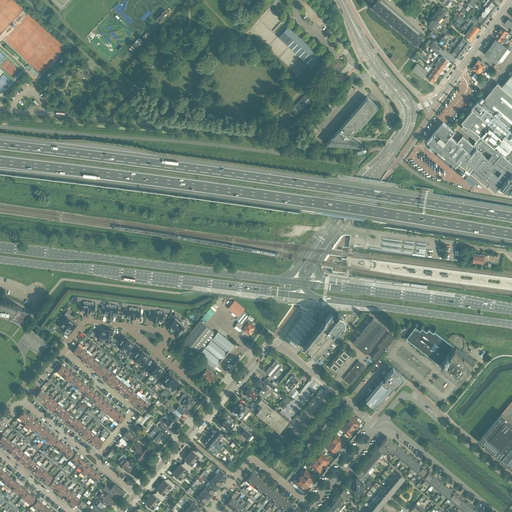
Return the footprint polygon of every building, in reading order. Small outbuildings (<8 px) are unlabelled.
[(421,34),(380,0),(376,0),(371,7),(372,6),(417,44),(416,45),(424,35),(422,33),(421,34)] [(498,6),(489,0),(487,0),(485,3),(487,5),(495,10),(498,6)] [(487,5),(484,9),(491,15),(495,10),(487,5)] [(442,17),(448,10),(444,7),(442,9),(440,7),(436,12),(442,17)] [(491,15),(484,9),(481,14),(488,19),(491,15)] [(442,17),(436,12),(432,17),(438,22),(442,17)] [(488,19),(481,14),(479,16),(477,14),(475,17),(485,24),(488,19)] [(466,17),(464,19),(468,22),(467,24),(477,32),(478,32),(480,30),(479,30),(480,28),(475,24),(478,20),(473,16),(470,20),(466,17)] [(438,22),(432,17),(428,21),(434,26),(438,22)] [(466,23),(463,26),(469,31),(475,36),(477,34),(476,33),(477,32),(467,24),(466,23)] [(290,25),(278,37),(312,68),(321,57),(323,56),(308,42),(306,40),(290,25)] [(462,26),(461,28),(464,31),(463,33),(472,39),(473,40),(474,38),(474,37),(475,36),(469,31),(463,26),(462,26)] [(510,34),(502,27),(499,32),(505,37),(506,37),(508,34),(509,35),(510,34)] [(505,37),(499,32),(495,37),(501,41),(503,39),(507,42),(508,40),(504,37),(505,37)] [(470,43),(461,35),(460,37),(456,34),(455,36),(468,46),(470,43)] [(468,46),(455,36),(453,35),(452,36),(458,41),(457,43),(465,50),(468,46)] [(499,65),(510,49),(496,39),(484,54),(499,65)] [(465,50),(457,43),(456,44),(450,40),(449,41),(450,43),(463,53),(465,50)] [(437,52),(441,47),(433,41),(429,46),(437,52)] [(450,43),(449,44),(453,47),(452,49),(461,56),(463,53),(450,43)] [(461,56),(452,49),(451,47),(448,51),(458,59),(461,56)] [(449,60),(439,53),(436,57),(440,60),(446,65),(449,60)] [(446,65),(440,60),(436,57),(434,56),(433,58),(435,59),(433,61),(437,64),(436,65),(443,69),(446,65)] [(486,65),(478,60),(475,64),(484,70),(485,69),(484,68),(486,65)] [(443,69),(436,65),(437,64),(433,61),(431,64),(435,66),(433,69),(440,73),(443,69)] [(426,75),(429,72),(417,63),(412,70),(423,78),(426,75)] [(480,75),(484,70),(475,64),(471,69),(480,75)] [(99,77),(86,65),(81,71),(94,83),(99,77)] [(440,73),(433,69),(430,66),(428,68),(432,71),(430,73),(436,78),(440,73)] [(35,76),(38,74),(31,68),(29,70),(35,76)] [(430,73),(429,72),(426,75),(428,77),(427,78),(433,82),(436,78),(430,73)] [(443,122),(427,141),(432,145),(429,148),(433,151),(436,148),(438,150),(456,166),(456,165),(459,162),(487,186),(487,185),(488,186),(489,184),(496,191),(511,171),(511,141),(511,142),(511,141),(511,74),(502,86),(498,83),(481,103),(478,101),(472,108),(473,109),(474,110),(463,123),(464,124),(462,127),(477,141),(474,145),(463,136),(466,138),(457,149),(447,140),(451,136),(455,132),(453,130),(449,127),(443,122)] [(487,84),(479,77),(475,81),(474,83),(476,84),(478,83),(483,88),(487,84)] [(302,109),(316,95),(310,89),(296,103),(290,109),(297,115),(302,109)] [(351,137),(378,106),(367,97),(333,135),(331,135),(331,138),(326,144),(363,146),(351,137)] [(487,262),(488,256),(485,255),(474,253),(473,262),(483,263),(484,262),(487,262)] [(8,301),(5,300),(4,299),(3,298),(2,297),(1,296),(0,295),(0,312),(2,313),(6,315),(9,316),(13,318),(16,319),(19,322),(22,324),(30,314),(28,312),(25,310),(23,308),(20,307),(18,306),(15,304),(13,303),(10,302),(8,301)] [(87,312),(89,298),(78,297),(77,300),(82,301),(82,306),(80,306),(80,310),(81,310),(81,311),(87,312)] [(100,303),(100,300),(89,298),(87,312),(93,312),(95,312),(95,308),(94,308),(95,303),(100,303)] [(110,314),(112,301),(100,300),(100,303),(105,304),(104,309),(103,309),(103,313),(104,313),(104,314),(110,314)] [(246,319),(248,317),(242,311),(244,308),(234,300),(233,301),(228,308),(237,316),(235,319),(238,321),(236,324),(242,328),(242,329),(249,334),(250,333),(250,334),(252,332),(251,331),(255,326),(252,324),(252,323),(252,322),(249,320),(249,321),(246,319)] [(123,302),(112,301),(110,314),(113,315),(116,315),(118,315),(118,311),(117,311),(117,306),(123,306),(123,302)] [(133,317),(135,304),(123,303),(123,306),(128,307),(127,312),(126,312),(125,316),(127,316),(127,317),(133,317)] [(146,305),(135,304),(133,317),(139,318),(140,318),(141,314),(140,314),(140,309),(145,309),(146,305)] [(156,320),(157,307),(146,305),(145,309),(151,310),(150,315),(149,315),(148,319),(150,319),(149,320),(156,320)] [(169,308),(157,307),(156,320),(159,321),(162,321),(162,320),(163,320),(164,317),(162,316),(163,311),(169,312),(169,308)] [(65,315),(61,320),(71,328),(75,324),(69,319),(72,316),(66,311),(64,314),(65,315)] [(313,355),(334,331),(341,323),(340,323),(341,322),(342,322),(342,321),(343,320),(343,318),(342,317),(342,316),(341,315),(340,314),(340,313),(339,313),(338,312),(337,312),(337,313),(335,315),(332,313),(331,312),(329,313),(328,314),(327,315),(326,316),(326,318),(303,346),(304,347),(308,350),(307,351),(309,353),(310,352),(313,355)] [(182,320),(175,314),(170,319),(173,321),(168,327),(169,327),(169,328),(173,331),(182,320)] [(373,345),(386,328),(373,318),(353,343),(366,354),(369,350),(370,352),(375,347),(373,345)] [(61,320),(57,325),(64,330),(63,331),(67,334),(70,329),(71,328),(61,320)] [(190,326),(182,320),(173,331),(178,335),(183,329),(185,332),(190,326)] [(184,340),(197,350),(213,331),(200,320),(184,340)] [(449,353),(455,345),(435,330),(434,331),(429,328),(427,330),(422,327),(420,329),(416,326),(414,328),(409,324),(406,328),(404,326),(399,332),(438,362),(438,361),(445,367),(460,379),(461,379),(460,379),(462,377),(464,376),(466,374),(467,373),(469,371),(470,369),(471,367),(472,365),(473,363),(472,363),(474,361),(475,361),(456,346),(451,353),(451,354),(449,353)] [(113,330),(106,329),(105,343),(110,343),(110,345),(113,346),(116,339),(112,338),(113,330)] [(142,334),(151,344),(152,345),(153,345),(154,345),(155,345),(162,342),(163,341),(164,340),(164,339),(164,338),(164,337),(163,336),(162,335),(161,335),(144,331),(143,331),(142,331),(142,332),(141,333),(142,334)] [(219,361),(234,344),(218,331),(206,345),(203,343),(201,346),(219,361)] [(375,360),(394,337),(388,332),(377,347),(379,348),(371,357),(375,360)] [(129,340),(125,336),(120,342),(116,339),(113,346),(115,347),(116,346),(121,350),(129,340)] [(134,343),(129,340),(121,350),(125,354),(124,355),(127,357),(132,352),(129,350),(134,344),(133,344),(134,343)] [(77,355),(84,347),(79,343),(72,351),(77,355)] [(219,361),(201,346),(196,352),(214,368),(219,361)] [(81,358),(88,350),(84,347),(77,355),(81,358)] [(144,352),(140,348),(135,354),(132,352),(127,357),(130,360),(131,359),(136,363),(144,352)] [(335,372),(349,354),(350,353),(343,348),(328,366),(335,372)] [(85,362),(91,355),(90,355),(92,353),(88,350),(81,358),(85,362)] [(148,356),(149,356),(144,352),(136,363),(140,367),(149,357),(148,356)] [(89,365),(95,359),(91,355),(85,362),(89,365)] [(93,369),(100,361),(96,357),(95,359),(89,365),(93,369)] [(97,372),(103,366),(105,363),(101,360),(100,361),(93,369),(97,372)] [(159,365),(155,361),(146,371),(151,375),(159,365)] [(272,377),(281,366),(275,361),(266,371),(272,377)] [(351,385),(366,367),(359,361),(344,379),(351,385)] [(216,375),(210,371),(213,368),(207,363),(202,369),(204,370),(202,373),(209,379),(207,380),(210,383),(216,375)] [(60,375),(66,368),(61,364),(56,371),(60,375)] [(164,368),(159,365),(151,375),(155,379),(164,369),(163,369),(164,368)] [(101,376),(107,369),(103,366),(97,372),(101,376)] [(64,378),(70,371),(66,368),(60,375),(64,378)] [(388,395),(403,377),(393,368),(384,378),(384,377),(382,379),(383,379),(365,400),(376,409),(385,399),(383,397),(384,395),(385,396),(387,394),(388,395)] [(106,379),(111,372),(107,369),(101,376),(106,379)] [(68,382),(74,375),(70,371),(64,378),(68,382)] [(110,383),(117,374),(113,371),(111,372),(106,379),(110,383)] [(174,377),(170,373),(161,384),(166,388),(174,377)] [(114,386),(121,378),(117,374),(110,383),(114,386)] [(73,385),(78,378),(74,375),(68,382),(73,385)] [(293,376),(286,384),(291,389),(288,393),(291,396),(296,390),(293,387),(298,381),(293,376)] [(118,390),(126,381),(122,377),(121,378),(114,386),(118,390)] [(174,378),(174,377),(166,388),(170,391),(169,392),(173,395),(177,390),(174,387),(176,385),(177,385),(180,382),(175,378),(175,379),(174,378)] [(77,389),(82,382),(78,378),(73,385),(77,389)] [(265,387),(266,385),(265,385),(266,384),(265,383),(266,382),(263,380),(262,382),(259,379),(255,384),(256,385),(254,387),(257,389),(257,388),(261,391),(259,393),(264,398),(268,394),(265,391),(267,389),(265,387)] [(122,393),(128,386),(130,384),(126,381),(118,390),(122,393)] [(81,392),(87,385),(82,382),(77,389),(75,391),(79,394),(81,392)] [(83,398),(91,389),(87,385),(81,392),(85,396),(83,398)] [(127,397),(132,390),(128,386),(122,393),(127,397)] [(258,394),(252,389),(251,390),(250,389),(251,388),(249,390),(249,389),(246,392),(247,393),(246,393),(246,394),(247,393),(249,396),(251,398),(251,397),(254,400),(258,394)] [(39,399),(45,392),(41,389),(35,396),(39,399)] [(88,401),(95,392),(91,389),(83,398),(88,401)] [(131,400),(136,393),(132,390),(127,397),(131,400)] [(135,404),(142,395),(138,391),(136,393),(131,400),(135,404)] [(43,403),(49,396),(45,392),(39,399),(43,403)] [(93,403),(99,396),(95,392),(88,401),(89,399),(93,403)] [(183,395),(181,398),(183,400),(181,403),(188,409),(194,402),(187,395),(187,396),(184,394),(183,395)] [(139,407),(147,398),(142,395),(135,404),(139,407)] [(48,406),(53,399),(49,396),(43,403),(48,406)] [(98,406),(103,399),(99,396),(93,403),(98,406)] [(287,405),(291,400),(287,397),(283,401),(287,405)] [(143,411),(149,404),(150,405),(152,403),(147,398),(139,407),(143,411)] [(260,409),(256,413),(280,433),(290,420),(274,407),(273,408),(261,398),(258,402),(260,404),(257,406),(260,409)] [(52,410),(59,401),(58,403),(53,399),(48,406),(52,410)] [(102,410),(107,403),(103,399),(98,406),(102,410)] [(500,458),(511,468),(511,400),(479,440),(498,456),(497,457),(498,458),(499,458),(500,458)] [(56,413),(63,404),(59,401),(52,410),(56,413)] [(253,415),(256,411),(252,407),(250,409),(248,407),(246,404),(245,405),(240,401),(238,403),(238,402),(235,405),(246,415),(249,411),(253,415)] [(106,413),(112,406),(107,403),(102,410),(106,413)] [(60,417),(66,410),(62,406),(63,405),(63,404),(56,413),(60,417)] [(179,417),(173,412),(175,410),(170,405),(167,408),(171,411),(170,413),(171,414),(168,417),(175,422),(176,422),(178,420),(178,419),(179,417)] [(176,409),(182,414),(185,410),(179,405),(176,409)] [(237,415),(236,416),(241,420),(246,415),(235,405),(233,408),(233,409),(231,411),(237,415)] [(110,416),(116,410),(112,406),(106,413),(110,416)] [(22,420),(28,414),(23,410),(18,417),(22,420)] [(65,420),(70,413),(66,410),(60,417),(65,420)] [(114,420),(120,413),(116,410),(110,416),(114,420)] [(69,424),(74,417),(70,413),(65,420),(69,424)] [(118,424),(124,417),(120,413),(114,420),(118,424)] [(143,429),(152,417),(147,413),(137,424),(143,429)] [(24,426),(32,417),(28,414),(22,420),(20,423),(24,426)] [(350,426),(356,419),(351,415),(348,418),(347,416),(345,419),(346,420),(345,422),(350,426)] [(175,422),(168,417),(166,419),(162,416),(159,420),(161,422),(163,424),(165,422),(171,427),(173,425),(174,425),(175,423),(175,422)] [(28,430),(36,421),(32,417),(24,426),(28,430)] [(73,427),(79,420),(74,417),(69,424),(73,427)] [(235,424),(234,423),(230,419),(229,421),(225,418),(224,418),(223,417),(222,417),(221,417),(221,418),(220,418),(219,419),(219,420),(219,421),(219,422),(220,423),(220,424),(221,425),(220,427),(225,432),(227,430),(229,431),(232,428),(233,429),(234,427),(235,426),(235,425),(235,424)] [(358,425),(360,423),(356,419),(350,426),(355,429),(356,428),(357,429),(359,427),(358,425)] [(77,431),(83,424),(79,420),(73,427),(77,431)] [(251,427),(242,420),(240,423),(248,431),(251,427)] [(34,431),(40,424),(36,421),(28,430),(30,427),(34,431)] [(167,428),(163,424),(161,422),(158,426),(164,432),(167,428)] [(344,432),(350,426),(345,422),(344,423),(342,422),(340,424),(342,426),(339,428),(344,432)] [(39,434),(44,428),(40,424),(34,431),(39,434)] [(81,434),(87,427),(83,424),(77,431),(81,434)] [(353,431),(355,429),(350,426),(344,432),(349,436),(351,433),(353,435),(355,432),(353,431)] [(85,438),(91,431),(87,427),(81,434),(85,438)] [(43,438),(48,431),(44,428),(39,434),(37,436),(41,440),(43,438)] [(164,435),(163,433),(163,432),(158,428),(156,431),(154,429),(151,431),(154,433),(151,436),(158,442),(164,435)] [(225,435),(221,432),(222,431),(219,429),(219,430),(216,428),(213,432),(220,437),(221,436),(223,437),(225,435)] [(252,435),(244,429),(240,433),(248,440),(252,435)] [(128,442),(134,435),(128,430),(123,435),(124,436),(122,438),(128,442)] [(47,441),(53,435),(48,431),(43,438),(47,441)] [(89,441),(95,434),(91,431),(85,438),(89,441)] [(220,437),(213,432),(210,436),(218,442),(219,440),(218,439),(220,437)] [(335,444),(340,437),(336,433),(333,436),(332,434),(330,437),(331,438),(330,440),(335,444)] [(94,445),(99,438),(95,434),(89,441),(94,445)] [(51,445),(57,438),(53,435),(47,441),(51,445)] [(98,448),(104,441),(103,441),(105,439),(102,436),(100,438),(99,438),(94,445),(98,448)] [(218,442),(210,436),(207,440),(213,445),(215,443),(216,444),(218,442)] [(401,449),(393,442),(386,436),(374,451),(383,459),(384,457),(382,455),(387,449),(388,449),(394,454),(392,457),(394,458),(401,449)] [(343,444),(345,441),(340,437),(335,444),(339,448),(341,446),(342,447),(344,445),(343,444)] [(5,449),(13,440),(11,438),(9,440),(7,438),(1,445),(5,449)] [(55,448),(61,441),(57,438),(51,445),(49,447),(54,450),(55,448)] [(10,452),(17,443),(13,440),(5,449),(10,452)] [(212,447),(213,445),(207,440),(204,443),(216,454),(219,450),(215,447),(214,449),(212,447)] [(242,446),(234,440),(232,442),(240,449),(242,446)] [(329,450),(335,444),(330,440),(329,441),(327,440),(325,442),(327,444),(324,446),(329,450)] [(59,452),(65,445),(61,441),(55,448),(59,452)] [(148,451),(149,450),(143,445),(142,446),(137,442),(132,448),(137,452),(134,455),(141,460),(140,460),(143,456),(145,453),(146,454),(148,451)] [(14,455),(19,449),(15,445),(17,443),(10,452),(14,455)] [(340,451),(338,449),(339,448),(335,444),(329,450),(334,454),(336,452),(338,453),(340,451)] [(63,455),(69,448),(65,445),(59,452),(63,455)] [(68,459),(74,452),(69,448),(63,455),(68,459)] [(18,459),(24,452),(19,449),(14,455),(18,459)] [(203,455),(195,449),(193,451),(191,450),(188,454),(195,461),(199,457),(201,458),(203,455)] [(400,459),(406,453),(401,449),(394,458),(396,459),(398,457),(400,459)] [(320,462),(325,455),(320,451),(318,454),(317,453),(315,455),(316,456),(315,458),(320,462)] [(383,459),(374,451),(370,456),(377,461),(379,459),(381,461),(383,459)] [(22,463),(28,456),(24,452),(18,459),(22,463)] [(74,464),(79,457),(75,453),(69,460),(74,464)] [(402,465),(410,456),(406,453),(400,459),(403,461),(401,464),(402,465)] [(195,461),(188,454),(184,459),(186,460),(184,463),(192,469),(194,467),(192,465),(195,461)] [(128,464),(127,463),(129,461),(122,455),(118,459),(121,461),(118,464),(128,472),(132,467),(128,464)] [(328,462),(330,459),(325,455),(320,462),(324,466),(326,464),(327,465),(329,463),(328,462)] [(32,459),(28,456),(22,463),(26,466),(32,459)] [(377,461),(370,456),(367,460),(376,467),(377,466),(375,464),(377,461)] [(408,466),(414,459),(410,456),(402,465),(404,466),(406,464),(408,466)] [(32,459),(26,466),(30,469),(36,463),(38,460),(34,457),(32,459)] [(78,467),(83,460),(79,457),(74,464),(78,467)] [(232,461),(228,458),(226,461),(224,460),(222,462),(227,466),(232,461)] [(314,469),(320,462),(315,458),(313,459),(312,458),(310,461),(311,462),(309,465),(314,469)] [(410,472),(418,463),(414,459),(408,466),(411,468),(409,470),(410,472)] [(82,470),(88,464),(83,460),(78,467),(82,470)] [(376,467),(367,460),(363,464),(370,469),(372,467),(374,469),(376,467)] [(324,469),(323,467),(324,466),(320,462),(314,469),(319,472),(321,470),(322,471),(324,469)] [(40,466),(36,463),(30,469),(35,473),(40,466)] [(192,469),(184,463),(182,465),(180,464),(176,468),(184,475),(187,470),(189,472),(192,469)] [(417,473),(422,466),(418,463),(410,472),(412,473),(414,471),(417,473)] [(40,466),(35,473),(39,476),(44,470),(46,467),(42,464),(40,466)] [(84,476),(92,467),(88,464),(82,470),(82,471),(80,472),(84,476)] [(370,469),(363,464),(360,468),(369,476),(370,474),(368,472),(370,469)] [(419,479),(426,470),(427,470),(422,466),(417,473),(419,475),(417,477),(419,479)] [(90,477),(96,471),(92,467),(84,476),(86,474),(90,477)] [(180,479),(184,475),(176,468),(172,473),(174,474),(172,477),(180,483),(182,480),(180,479)] [(369,476),(360,468),(356,472),(363,478),(365,475),(367,477),(369,476)] [(227,475),(220,469),(217,473),(224,479),(227,475)] [(304,480),(310,473),(305,469),(303,472),(301,471),(300,473),(301,474),(300,476),(304,480)] [(43,480),(49,473),(44,470),(39,476),(43,480)] [(405,478),(396,470),(395,472),(397,474),(395,477),(401,482),(405,478)] [(94,481),(99,476),(100,474),(96,471),(90,477),(94,481)] [(425,484),(432,475),(428,471),(423,478),(425,480),(423,483),(425,484)] [(0,483),(3,486),(10,477),(6,473),(0,480),(0,483)] [(47,483),(53,477),(49,473),(43,480),(47,483)] [(224,479),(217,473),(213,478),(220,484),(224,479)] [(250,483),(256,476),(252,473),(246,480),(250,483)] [(312,480),(315,477),(310,473),(304,480),(309,484),(311,482),(312,483),(314,481),(312,480)] [(364,481),(357,475),(356,477),(357,494),(365,492),(364,481)] [(431,485),(437,478),(432,475),(425,484),(427,485),(429,483),(431,485)] [(254,487),(260,480),(256,476),(250,483),(254,487)] [(299,487),(304,480),(300,476),(298,478),(297,476),(295,479),(296,480),(294,483),(299,487)] [(7,489),(9,487),(14,480),(10,477),(3,486),(7,489)] [(401,482),(395,477),(393,479),(390,477),(389,479),(398,486),(401,482)] [(53,488),(59,481),(54,478),(49,485),(53,488)] [(175,485),(168,478),(166,481),(164,479),(160,484),(168,490),(171,486),(173,487),(175,485)] [(220,484),(213,478),(210,482),(217,488),(220,484)] [(433,491),(441,482),(437,478),(431,485),(434,487),(432,489),(433,491)] [(398,486),(389,479),(388,480),(390,482),(388,485),(394,490),(398,486)] [(13,491),(19,484),(14,480),(9,487),(13,491)] [(259,490),(264,483),(260,480),(254,487),(259,490)] [(308,485),(309,484),(304,480),(299,487),(304,491),(306,488),(307,489),(309,487),(308,485)] [(57,492),(63,485),(59,481),(53,488),(57,492)] [(217,488),(210,482),(206,486),(213,492),(217,488)] [(440,492),(445,485),(441,482),(433,491),(435,492),(437,490),(440,492)] [(263,494),(268,487),(264,483),(259,490),(263,494)] [(17,494),(23,487),(19,484),(13,491),(17,494)] [(117,497),(122,491),(114,484),(110,489),(105,485),(103,488),(112,496),(113,494),(117,497)] [(164,494),(168,490),(160,484),(156,488),(158,490),(156,492),(164,499),(166,496),(164,494)] [(61,495),(67,488),(63,485),(57,492),(61,495)] [(391,495),(394,490),(388,485),(386,487),(383,485),(382,487),(391,495)] [(442,498),(449,489),(445,485),(440,492),(442,494),(440,496),(442,498)] [(210,496),(213,492),(206,486),(203,490),(210,496)] [(21,497),(27,491),(23,487),(17,494),(21,497)] [(267,497),(273,490),(268,487),(263,494),(267,497)] [(387,499),(391,495),(382,487),(381,489),(383,491),(381,493),(387,499)] [(65,499),(71,492),(67,488),(61,495),(65,499)] [(114,500),(110,496),(107,493),(106,493),(99,488),(95,494),(103,501),(103,502),(109,507),(114,500)] [(347,491),(346,491),(343,488),(339,493),(348,500),(349,499),(347,497),(349,494),(349,493),(349,492),(348,491),(347,491)] [(448,499),(453,492),(449,489),(442,498),(443,499),(445,497),(448,499)] [(210,496),(203,490),(199,494),(207,500),(210,496)] [(271,501),(277,494),(273,490),(267,497),(271,501)] [(25,501),(31,494),(27,491),(21,497),(25,501)] [(70,502),(75,495),(71,492),(65,499),(70,502)] [(164,499),(156,492),(154,495),(152,493),(148,498),(156,504),(160,500),(162,501),(164,499)] [(450,505),(457,496),(453,492),(448,499),(450,501),(448,503),(450,505)] [(348,500),(339,493),(336,497),(342,503),(344,500),(347,502),(348,500)] [(387,499),(381,493),(379,496),(376,494),(375,495),(384,503),(387,499)] [(30,504),(35,498),(31,494),(25,501),(30,504)] [(203,504),(207,500),(199,494),(196,498),(203,504)] [(275,504),(281,497),(277,494),(271,501),(275,504)] [(76,503),(80,499),(75,495),(70,502),(74,506),(76,503)] [(380,507),(384,503),(375,495),(374,497),(376,499),(374,502),(380,507)] [(456,506),(462,499),(457,496),(450,505),(452,506),(453,504),(456,506)] [(230,508),(236,501),(232,497),(226,504),(230,508)] [(279,508),(285,501),(281,497),(275,504),(279,508)] [(342,503),(336,497),(332,501),(341,509),(345,505),(342,503)] [(156,504),(148,498),(145,502),(146,504),(144,506),(151,511),(152,511),(154,510),(153,508),(156,504)] [(35,509),(41,502),(37,499),(31,506),(35,509)] [(103,511),(106,509),(102,506),(101,505),(103,503),(98,499),(94,503),(96,505),(94,508),(98,511),(103,511)] [(458,511),(466,503),(462,499),(456,506),(459,508),(457,510),(458,511)] [(234,511),(240,504),(236,501),(230,508),(234,511)] [(283,511),(289,504),(285,501),(279,508),(283,511)] [(336,511),(338,511),(341,509),(332,501),(329,505),(335,511),(336,511)] [(38,511),(40,511),(45,506),(41,502),(35,509),(38,511)] [(200,508),(193,502),(190,506),(197,511),(200,508)] [(380,507),(374,502),(372,504),(369,502),(368,504),(377,511),(380,507)] [(17,511),(7,503),(4,507),(7,510),(6,511),(7,511),(17,511)] [(412,511),(415,511),(422,504),(420,503),(418,505),(416,503),(410,510),(412,511)] [(463,511),(465,511),(470,506),(466,503),(458,511),(461,511),(462,511),(463,511)]
